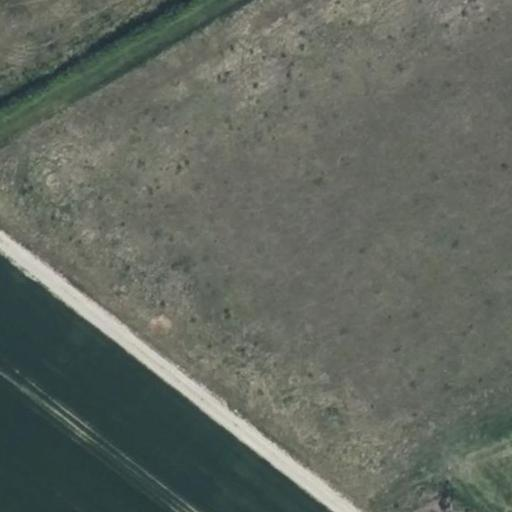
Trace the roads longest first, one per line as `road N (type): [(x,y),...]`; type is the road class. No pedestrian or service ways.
road 1 (unclassified): [(0,235),(353,511)]
road 2 (track): [(235,0),(0,133)]
